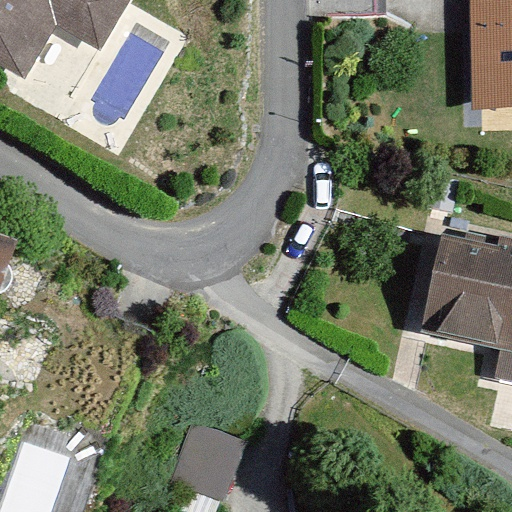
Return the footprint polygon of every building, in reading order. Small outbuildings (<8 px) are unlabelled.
[(133,6),(122,0),(0,0),(0,73),(27,90),(60,36),(100,61),(133,6)] [(511,0),(474,0),(474,131),(511,131),(511,0)] [(511,261),(446,246),(422,351),(511,372),(511,261)] [(0,338),(27,267),(0,256),(0,338)] [(226,498),(251,441),(200,419),(175,476),(226,498)]
